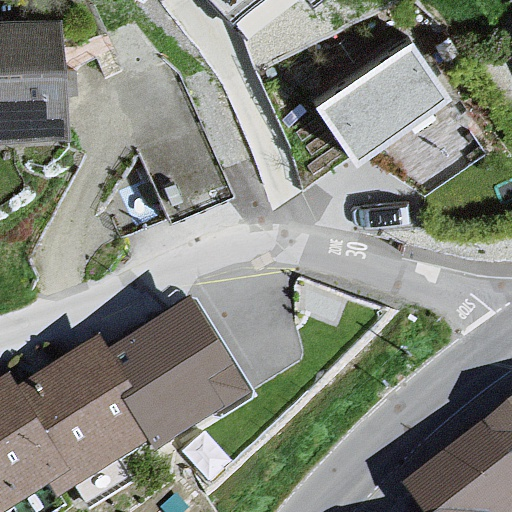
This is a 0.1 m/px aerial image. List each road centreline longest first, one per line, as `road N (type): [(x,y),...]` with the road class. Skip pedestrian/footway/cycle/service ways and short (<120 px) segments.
road 1 (residential): [(0,337),(228,248),(278,245),(448,283),(511,335)]
road 2 (tertiary): [(314,511),(423,398),(511,338)]
